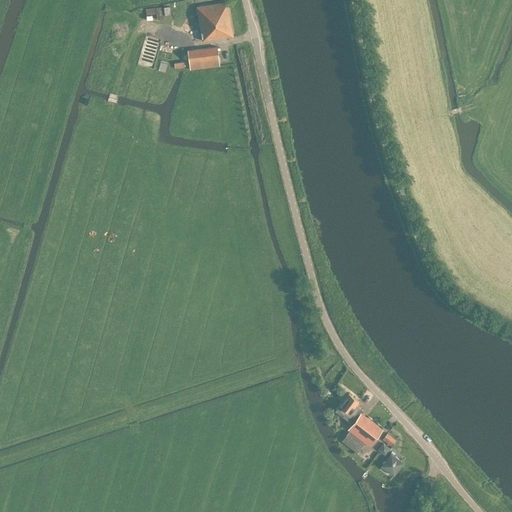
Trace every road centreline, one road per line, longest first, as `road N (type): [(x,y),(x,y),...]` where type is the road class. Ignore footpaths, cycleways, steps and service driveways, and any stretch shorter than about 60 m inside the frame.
road 1 (tertiary): [(478,511),(354,368),(321,313),(245,0)]
road 2 (track): [(511,304),(462,271),(437,215),(400,111),(379,0)]
